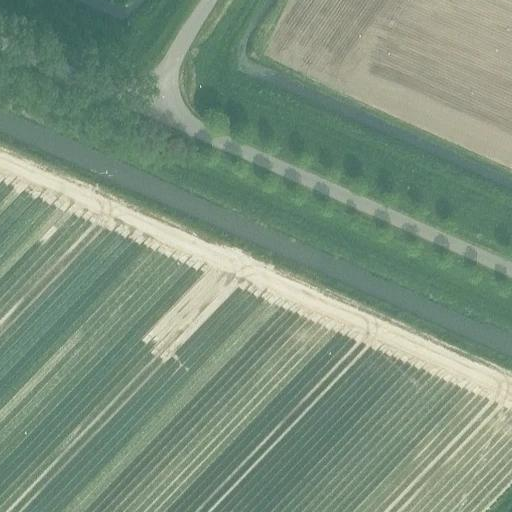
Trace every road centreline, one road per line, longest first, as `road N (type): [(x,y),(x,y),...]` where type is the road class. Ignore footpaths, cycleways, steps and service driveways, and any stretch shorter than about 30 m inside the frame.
road 1 (unclassified): [(511,268),(147,106)]
road 2 (unclassified): [(147,106),(0,44)]
road 3 (unclassified): [(147,106),(207,0)]
